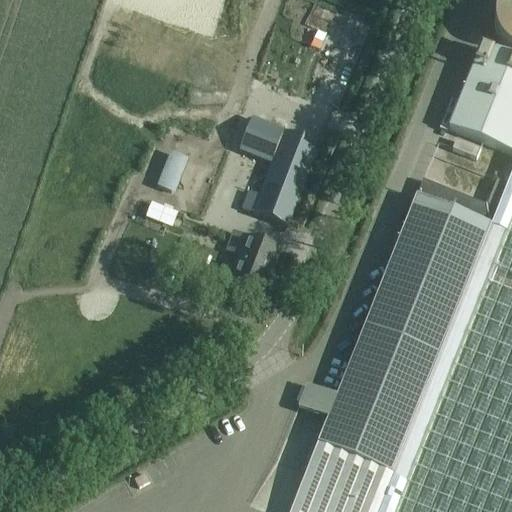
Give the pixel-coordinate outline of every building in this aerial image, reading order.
[(511,57),(511,0),(505,0),(500,5),(497,11),(495,17),(493,24),(494,31),(495,37),(498,43),(501,49),(506,54),(511,57)] [(511,63),(481,51),(448,133),(511,158),(511,155),(511,63)] [(225,95),(217,116),(244,126),(252,105),(225,95)] [(243,214),(268,224),(287,231),(316,156),(300,150),(303,143),(252,123),(239,157),(271,169),(258,202),(249,198),(243,214)] [(479,154),(455,144),(451,154),(475,164),(479,154)] [(226,198),(231,148),(211,145),(207,176),(192,174),(190,188),(197,189),(197,194),(226,198)] [(250,194),(250,169),(230,168),(230,194),(250,194)] [(291,511),(511,511),(511,174),(507,189),(496,184),(486,210),(422,184),(415,201),(487,229),(389,475),(318,447),(291,511)] [(327,424),(318,447),(389,475),(487,229),(415,201),(336,401),(306,390),(297,412),(327,424)] [(146,217),(170,227),(173,218),(149,209),(146,217)] [(232,280),(245,285),(263,292),(278,254),(230,236),(224,252),(241,258),(232,280)]
